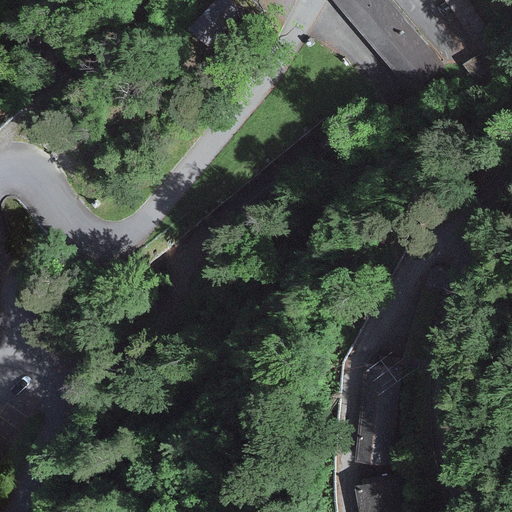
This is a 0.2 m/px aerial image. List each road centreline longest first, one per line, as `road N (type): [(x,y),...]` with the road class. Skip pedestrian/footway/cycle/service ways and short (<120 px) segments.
road 1 (unclassified): [(0,167),(38,172),(86,235),(129,234),(273,68),(311,0)]
road 2 (unclassified): [(511,168),(484,204),(442,374),(441,445),(457,511)]
